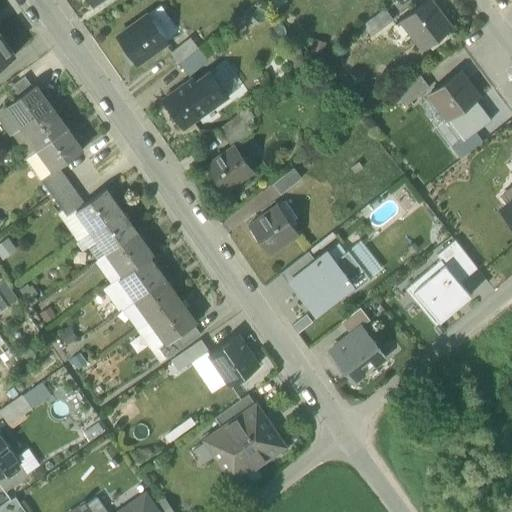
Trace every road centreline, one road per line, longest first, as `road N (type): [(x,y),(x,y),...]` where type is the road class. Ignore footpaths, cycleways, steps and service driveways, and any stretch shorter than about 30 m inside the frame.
road 1 (residential): [(43,0),(341,427)]
road 2 (residential): [(511,284),(341,427)]
road 3 (residential): [(341,427),(244,511)]
